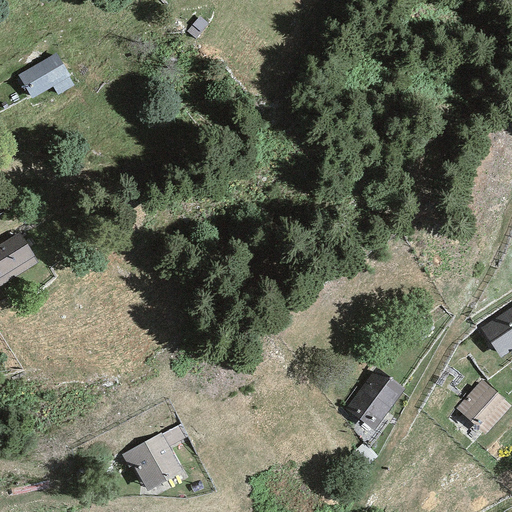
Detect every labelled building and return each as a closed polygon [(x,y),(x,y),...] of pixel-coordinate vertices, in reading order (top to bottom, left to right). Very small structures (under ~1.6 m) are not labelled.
[(56,55),(16,79),(31,104),(71,80),(56,55)] [(17,235),(0,245),(0,289),(37,268),(17,235)] [(511,303),(478,325),(503,364),(511,358),(511,303)] [(407,392),(376,368),(344,410),(375,434),(407,392)] [(511,408),(482,381),(456,409),(485,436),(511,408)] [(124,455),(146,496),(183,476),(161,436),(124,455)]
